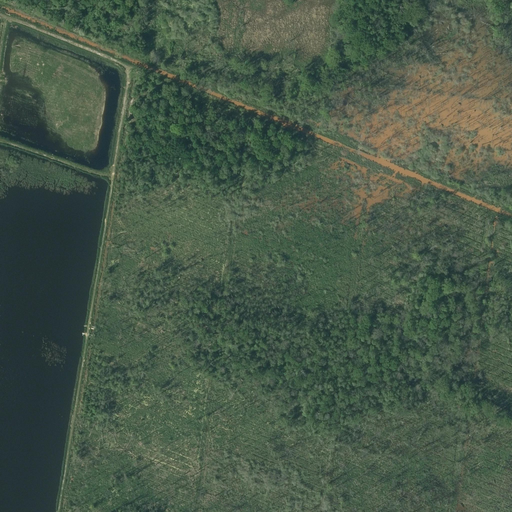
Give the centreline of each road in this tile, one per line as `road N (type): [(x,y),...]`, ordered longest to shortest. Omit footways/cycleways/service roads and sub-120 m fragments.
road 1 (track): [(0,1),(511,209)]
road 2 (track): [(0,13),(134,69)]
